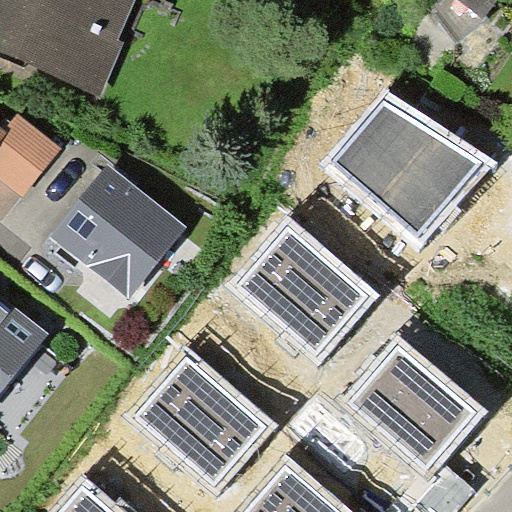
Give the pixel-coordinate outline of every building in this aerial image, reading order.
[(134,0),(0,0),(0,53),(100,97),(125,42),(118,39),(134,0)] [(511,0),(439,0),(486,38),(511,6),(511,0)] [(479,163),(387,104),(335,164),(418,233),(479,163)] [(45,170),(0,135),(0,211),(9,218),(45,170)] [(186,232),(111,174),(59,239),(134,297),(186,232)] [(373,293),(291,224),(236,289),(319,358),(373,293)] [(0,423),(60,345),(0,299),(0,423)] [(481,416),(399,347),(344,412),(427,481),(481,416)] [(265,425),(183,356),(128,421),(211,490),(265,425)] [(341,511),(287,466),(248,511),(341,511)] [(113,511),(84,488),(63,511),(113,511)]
